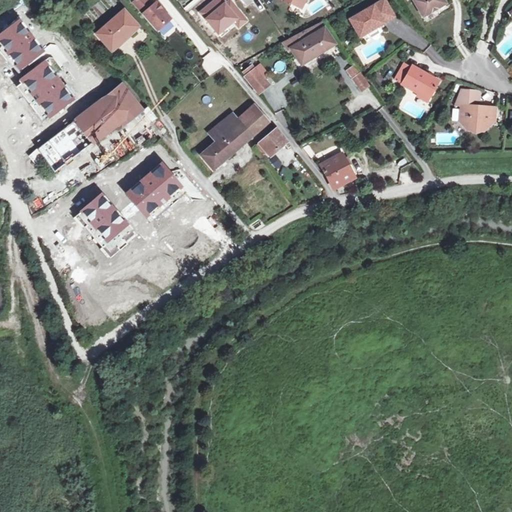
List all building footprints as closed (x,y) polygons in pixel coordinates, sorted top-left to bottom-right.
[(152,6),(147,0),(136,0),(132,4),(155,32),(169,20),(155,3),(152,6)] [(226,0),(206,0),(198,8),(222,37),(242,16),(226,0)] [(308,0),(279,0),(302,13),(308,0)] [(360,34),(383,20),(378,12),(389,5),(385,0),(377,0),(350,17),(360,34)] [(444,0),(415,0),(423,14),(445,2),(444,0)] [(378,12),(383,20),(394,13),(389,5),(378,12)] [(120,43),(139,27),(124,10),(96,35),(108,49),(117,40),(120,43)] [(21,19),(0,35),(0,47),(18,71),(45,51),(21,19)] [(286,42),(292,51),(301,65),(334,44),(319,21),(286,42)] [(292,51),(286,42),(282,45),(287,54),(292,51)] [(45,61),(18,83),(47,119),(74,98),(45,61)] [(401,79),(400,81),(417,91),(427,97),(437,79),(411,63),(409,66),(402,62),(394,75),(401,79)] [(269,86),(255,69),(244,78),(257,94),(269,86)] [(368,91),(370,90),(359,75),(352,80),(361,92),(366,89),(368,91)] [(54,173),(140,108),(121,84),(37,151),(54,173)] [(497,120),(498,107),(480,104),(481,89),(461,88),(455,105),(458,119),(466,130),(482,131),(488,127),(497,120)] [(424,100),(427,97),(417,91),(415,95),(424,100)] [(247,117),(259,130),(267,123),(256,110),(247,117)] [(213,170),(259,130),(247,117),(245,114),(237,121),(239,124),(223,138),(220,135),(214,140),(216,144),(202,156),(213,170)] [(239,124),(237,121),(231,115),(208,134),(214,140),(220,135),(223,138),(239,124)] [(286,143),(276,130),(255,147),(262,156),(266,153),(270,157),(286,143)] [(104,155),(95,159),(99,168),(108,165),(104,155)] [(334,186),(351,177),(339,157),(321,166),(334,186)] [(162,163),(125,195),(149,221),(185,189),(162,163)] [(102,192),(73,217),(109,258),(138,233),(102,192)]
